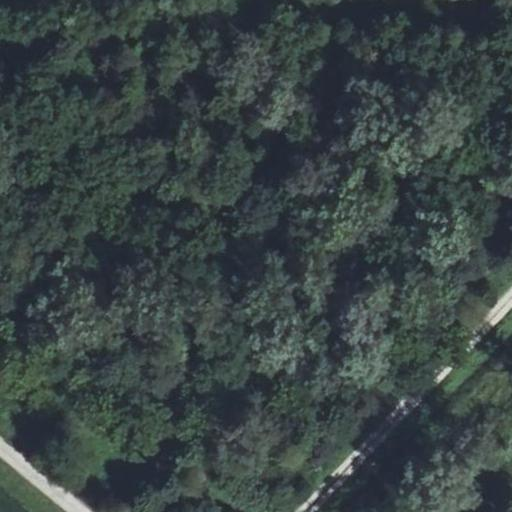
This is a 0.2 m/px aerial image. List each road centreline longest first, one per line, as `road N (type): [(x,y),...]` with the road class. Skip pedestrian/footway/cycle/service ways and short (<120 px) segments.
road 1 (track): [(0,49),(372,0)]
road 2 (track): [(310,511),(511,305)]
